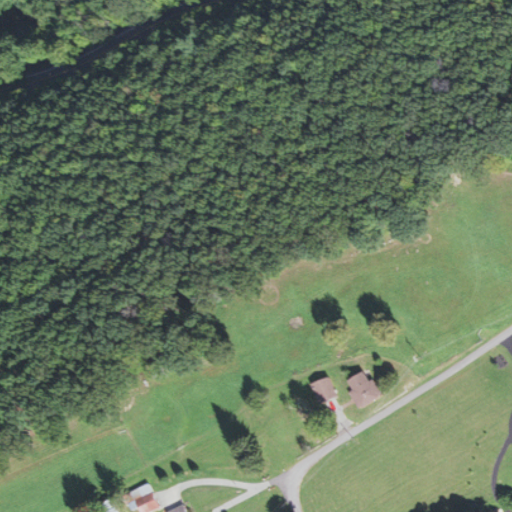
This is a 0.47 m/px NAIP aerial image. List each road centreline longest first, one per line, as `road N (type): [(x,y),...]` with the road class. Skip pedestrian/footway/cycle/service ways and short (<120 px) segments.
road 1 (residential): [(298,511),(295,477),(320,450),(511,329)]
road 2 (primary): [(217,0),(0,84)]
